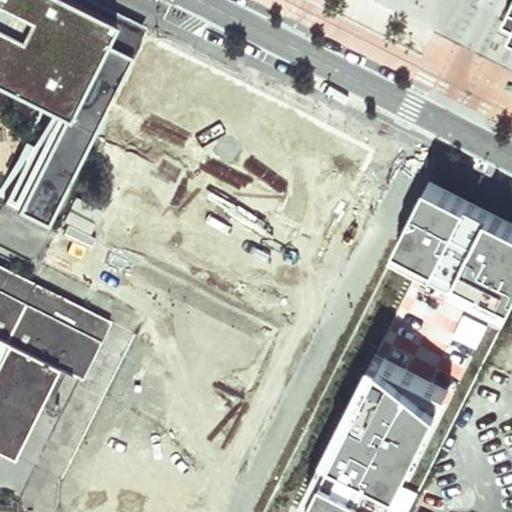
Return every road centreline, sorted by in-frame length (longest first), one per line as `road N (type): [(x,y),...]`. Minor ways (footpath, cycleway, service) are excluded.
road 1 (residential): [(195,0),(434,120)]
road 2 (residential): [(434,120),(493,0)]
